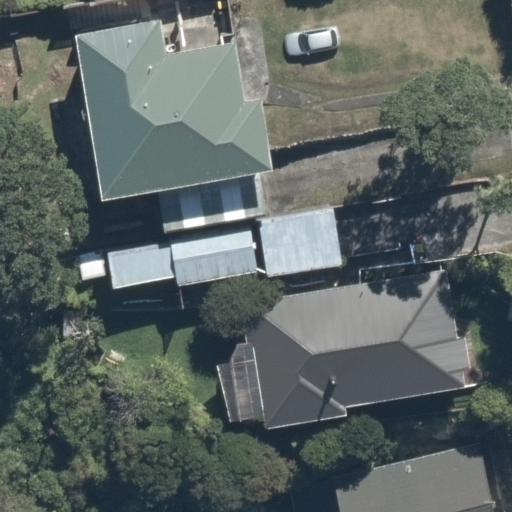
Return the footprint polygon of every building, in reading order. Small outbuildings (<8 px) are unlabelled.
[(151,2),(59,14),(79,174),(255,152),(240,34),(157,44),(151,2)] [(231,174),(149,184),(152,218),(235,208),(231,174)] [(333,210),(102,230),(106,280),(338,260),(333,210)] [(236,287),(251,411),(366,397),(364,382),(452,372),(439,263),(236,287)] [(322,462),(328,511),(492,511),(483,440),(322,462)]
